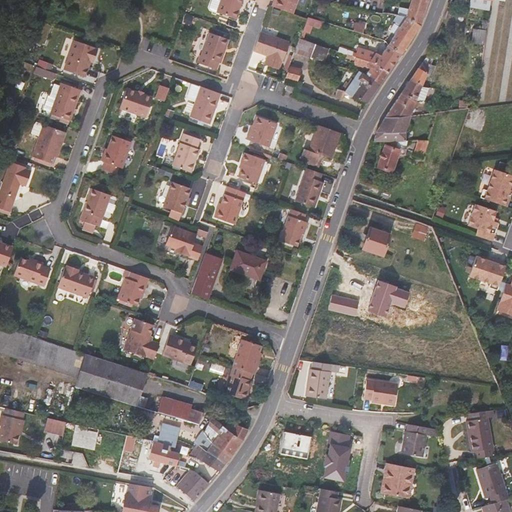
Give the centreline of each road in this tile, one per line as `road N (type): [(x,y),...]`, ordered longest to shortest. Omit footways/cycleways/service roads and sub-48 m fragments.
road 1 (residential): [(292,344),(186,305),(162,275),(64,240),(54,218),(102,80),(143,60),(241,91)]
road 2 (tertiary): [(292,344),(365,132)]
road 3 (residential): [(271,405),(380,422),(366,507)]
road 4 (unknown): [(199,510),(143,479),(28,454)]
road 5 (tertiary): [(365,132),(441,0)]
road 6 (residential): [(241,91),(365,132)]
road 7 (tertiary): [(197,511),(271,405)]
